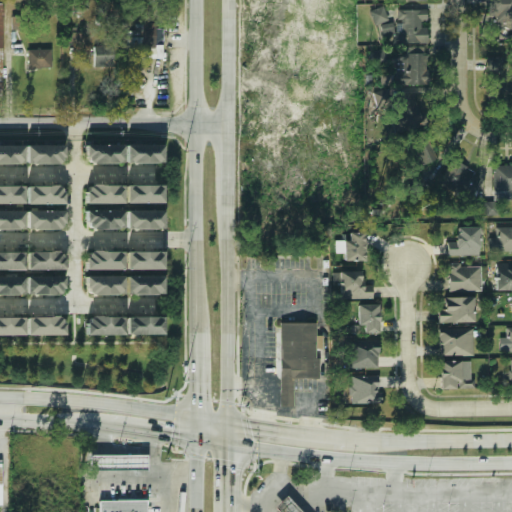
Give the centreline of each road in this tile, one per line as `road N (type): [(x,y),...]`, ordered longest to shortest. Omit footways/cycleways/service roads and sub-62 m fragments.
road 1 (secondary): [(196,0),(195,342)]
road 2 (secondary): [(224,444),(393,462),(511,462)]
road 3 (residential): [(511,409),(430,410),(412,400),(404,263)]
road 4 (residential): [(227,123),(0,123)]
road 5 (secondary): [(420,440),(196,418)]
road 6 (secondary): [(224,423),(226,203)]
road 7 (secondary): [(196,418),(26,399)]
road 8 (secondary): [(88,425),(224,444)]
road 9 (secondary): [(227,123),(227,0)]
road 10 (residential): [(511,132),(487,132),(467,113),(462,46)]
